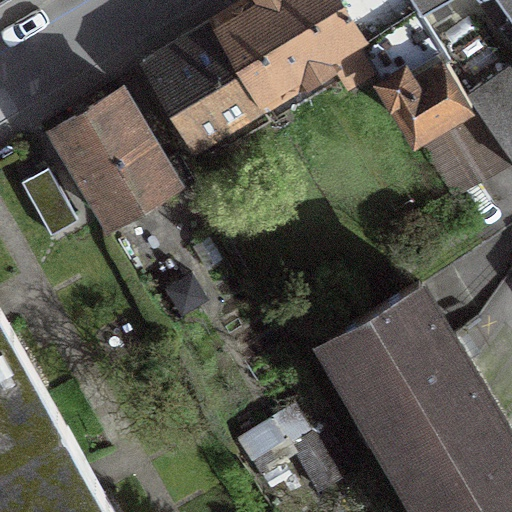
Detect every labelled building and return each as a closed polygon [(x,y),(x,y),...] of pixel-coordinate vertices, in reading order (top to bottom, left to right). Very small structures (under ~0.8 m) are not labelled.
[(511,0),(245,0),(211,20),(184,37),(139,64),(189,144),(261,102),(328,61),(339,77),(351,80),(367,71),(369,63),(449,195),(505,162),(511,159),(511,160),(511,0)] [(161,163),(119,91),(86,111),(51,132),(104,222),(172,182),(161,163)] [(74,223),(45,170),(19,184),(48,237),(74,223)] [(178,317),(204,301),(189,276),(163,291),(178,317)] [(415,284),(324,338),(426,511),(511,511),(511,440),(457,348),(415,284)] [(109,511),(90,477),(63,429),(0,318),(0,510),(1,510),(2,511),(109,511)]
